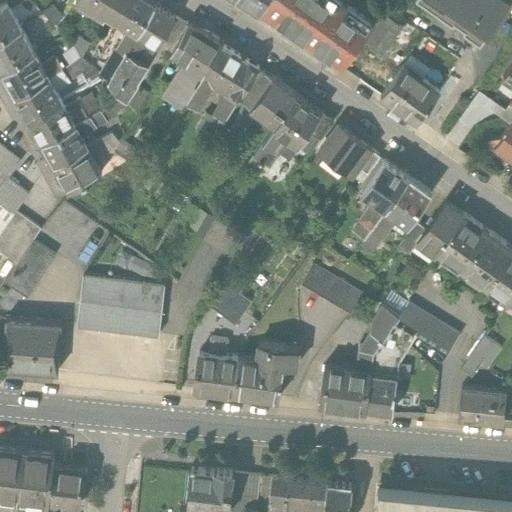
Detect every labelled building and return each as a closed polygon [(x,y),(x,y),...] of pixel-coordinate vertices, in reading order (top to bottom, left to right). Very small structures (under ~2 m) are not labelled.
[(0,3),(0,37),(21,25),(11,7),(7,0),(6,0),(0,3)] [(108,11),(115,15),(124,0),(82,0),(106,14),(108,11)] [(154,2),(151,0),(124,0),(115,15),(112,22),(120,27),(123,20),(131,25),(138,29),(154,2)] [(265,0),(242,0),(259,10),(265,0)] [(341,66),(361,37),(372,22),(341,0),(265,0),(259,10),(273,19),(315,48),(341,66)] [(415,0),(415,1),(452,27),(454,24),(464,31),(462,34),(480,46),(508,6),(499,0),(415,0)] [(138,29),(158,42),(174,14),(154,2),(138,29)] [(361,37),(383,52),(406,18),(385,3),(372,22),(361,37)] [(188,22),(174,14),(158,42),(172,50),(188,22)] [(183,107),(186,102),(223,44),(188,22),(172,50),(172,51),(187,60),(164,96),(183,107)] [(0,37),(0,61),(4,69),(35,50),(21,25),(0,37)] [(103,75),(108,80),(127,49),(138,29),(131,25),(102,74),(103,75)] [(79,34),(74,43),(83,54),(91,41),(79,34)] [(74,43),(56,55),(62,66),(83,54),(74,43)] [(213,138),(239,97),(259,66),(223,44),(186,102),(198,109),(208,94),(206,91),(210,84),(226,93),(212,116),(205,112),(195,127),(213,138)] [(146,61),(127,49),(108,80),(122,96),(125,98),(130,91),(146,61)] [(4,69),(17,93),(62,66),(56,55),(42,62),(35,50),(4,69)] [(438,90),(437,85),(424,76),(431,67),(411,53),(381,94),(413,117),(425,100),(432,100),(438,90)] [(62,66),(69,78),(82,71),(89,82),(103,75),(102,74),(83,54),(62,66)] [(511,83),(511,97),(505,108),(506,114),(504,117),(510,122),(511,118),(511,62),(502,77),(511,83)] [(17,93),(31,117),(62,99),(55,86),(69,78),(62,66),(17,93)] [(257,110),(275,122),(296,92),(259,66),(239,97),(245,101),(237,116),(247,123),(257,110)] [(134,93),(130,91),(125,98),(128,101),(139,113),(151,92),(139,85),(134,93)] [(89,90),(65,104),(75,122),(98,106),(89,90)] [(494,110),(504,117),(506,114),(505,108),(479,90),(460,118),(470,125),(494,110)] [(320,110),(296,92),(275,122),(249,159),(255,163),(258,159),(261,161),(263,158),(270,163),(279,149),(289,156),(299,143),(307,148),(317,134),(319,132),(309,125),(320,110)] [(128,101),(125,98),(122,96),(107,104),(104,102),(98,106),(75,122),(81,132),(115,113),(115,110),(128,101)] [(31,117),(44,140),(75,122),(65,104),(62,99),(31,117)] [(317,134),(321,137),(333,119),(320,110),(309,125),(319,132),(317,134)] [(511,118),(510,122),(500,136),(490,139),(487,142),(488,148),(503,151),(511,157),(511,118)] [(44,140),(56,163),(88,145),(81,132),(75,122),(44,140)] [(338,123),(320,148),(352,172),(371,147),(338,123)] [(110,132),(88,145),(93,155),(111,148),(118,139),(110,132)] [(119,137),(118,139),(111,148),(141,166),(148,155),(119,137)] [(0,229),(16,208),(29,190),(9,175),(21,159),(0,141),(0,229)] [(93,155),(88,145),(56,163),(70,188),(102,171),(93,155)] [(224,152),(214,145),(208,155),(218,161),(224,152)] [(380,154),(371,147),(352,172),(362,179),(380,154)] [(351,226),(362,235),(408,173),(385,157),(362,189),(374,198),(372,201),(370,201),(351,226)] [(150,190),(158,176),(146,169),(138,182),(150,190)] [(430,189),(408,173),(362,235),(373,243),(389,222),(402,231),(430,189)] [(184,197),(171,190),(166,200),(178,207),(184,197)] [(182,209),(193,215),(198,205),(188,199),(182,209)] [(418,238),(436,251),(462,211),(445,199),(425,226),(417,238),(418,238)] [(215,215),(200,206),(190,224),(205,232),(215,215)] [(0,229),(0,248),(17,261),(34,237),(41,225),(16,208),(0,229)] [(511,245),(462,211),(436,251),(508,301),(511,294),(511,245)] [(409,250),(418,238),(417,238),(425,226),(415,219),(398,242),(409,250)] [(55,251),(34,237),(17,261),(6,278),(28,293),(55,251)] [(117,259),(156,278),(162,268),(123,247),(117,259)] [(313,261),(300,281),(350,310),(365,291),(313,261)] [(211,302),(236,319),(251,298),(238,289),(248,277),(234,267),(225,280),(224,279),(211,302)] [(159,331),(166,279),(156,278),(84,270),(78,321),(159,331)] [(372,350),(394,318),(408,298),(391,287),(371,317),(371,328),(362,341),(360,340),(356,366),(370,367),(372,350)] [(460,331),(408,298),(394,318),(416,332),(448,351),(460,331)] [(367,322),(350,310),(336,329),(354,341),(367,322)] [(62,318),(7,314),(3,366),(27,368),(27,366),(58,368),(62,318)] [(370,371),(397,374),(398,374),(399,358),(416,332),(394,318),(372,350),(370,367),(370,371)] [(485,333),(461,366),(472,373),(482,359),(488,362),(501,345),(485,333)] [(195,385),(234,390),(239,354),(226,352),(228,337),(212,335),(210,350),(200,349),(195,385)] [(257,356),(239,354),(234,390),(279,396),(283,362),(297,363),(300,344),(259,339),(257,356)] [(319,401),(365,407),(370,371),(370,367),(356,366),(325,362),(319,401)] [(397,374),(370,371),(365,407),(393,411),(397,374)] [(506,389),(462,385),(459,414),(503,419),(506,389)] [(0,496),(50,502),(50,498),(54,462),(55,451),(0,444),(0,496)] [(88,465),(54,462),(50,498),(84,501),(88,465)] [(232,468),(190,464),(185,511),(197,511),(199,503),(230,507),(232,468)] [(260,471),(232,468),(230,507),(229,511),(251,511),(258,501),(260,471)] [(289,474),(273,472),(267,504),(285,509),(289,474)] [(322,511),(327,478),(289,474),(285,509),(312,511),(322,511)] [(348,511),(352,480),(327,478),(322,511),(348,511)] [(511,511),(511,496),(378,483),(376,503),(375,511),(511,511)]
